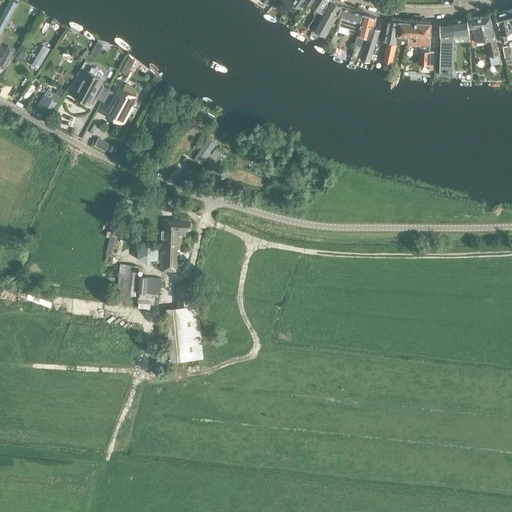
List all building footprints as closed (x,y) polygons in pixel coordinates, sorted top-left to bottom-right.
[(17,0),(7,0),(0,17),(0,40),(18,0),(17,0)] [(252,0),(252,1),(269,10),(275,0),(252,0)] [(305,0),(293,0),(292,3),(300,8),(304,11),(308,5),(304,2),(305,0)] [(330,0),(310,0),(309,3),(317,9),(315,10),(321,14),(322,13),(323,13),(330,0)] [(330,0),(323,13),(320,19),(314,29),(326,35),(337,16),(343,6),(330,0)] [(363,13),(343,6),(337,16),(342,17),(339,25),(350,28),(349,31),(358,34),(363,13)] [(511,28),(507,10),(496,13),(500,31),(502,42),(507,41),(505,30),(511,28)] [(376,16),(363,13),(358,34),(356,41),(365,44),(360,59),(370,61),(375,46),(380,30),(373,27),(376,16)] [(500,63),(490,15),(469,18),(471,27),(474,27),(476,41),(487,40),(492,64),(500,63)] [(314,29),(320,19),(316,17),(309,26),(314,29)] [(470,34),(468,18),(440,21),(441,37),(440,71),(453,71),(454,36),(470,34)] [(400,21),(390,19),(387,33),(385,33),(384,41),(388,42),(384,61),(386,62),(385,66),(390,67),(389,69),(391,70),(398,36),(400,21)] [(416,22),(400,21),(398,36),(408,37),(414,37),(416,22)] [(432,23),(416,22),(414,37),(408,37),(408,45),(431,46),(432,23)] [(341,36),(335,33),(331,44),(337,47),(341,36)] [(50,49),(44,45),(32,64),(38,67),(50,49)] [(380,47),(375,46),(370,61),(376,62),(380,47)] [(21,62),(26,53),(21,50),(16,59),(21,62)] [(430,51),(419,51),(418,64),(430,65),(430,51)] [(134,60),(129,56),(120,72),(126,75),(134,60)] [(89,104),(102,79),(88,71),(74,96),(89,104)] [(62,97),(66,90),(60,86),(56,93),(62,97)] [(102,101),(109,89),(102,86),(96,98),(102,101)] [(108,104),(115,93),(109,89),(102,101),(108,104)] [(122,121),(135,97),(121,89),(107,114),(122,121)] [(50,112),(57,102),(45,95),(39,105),(50,112)] [(150,125),(160,106),(154,103),(144,122),(150,125)] [(163,129),(170,134),(181,116),(173,112),(163,129)] [(145,155),(153,139),(147,136),(139,152),(145,155)] [(208,136),(193,159),(200,163),(201,163),(216,141),(208,136)] [(212,155),(219,159),(222,153),(216,149),(212,155)] [(189,235),(190,221),(162,220),(160,270),(181,270),(182,235),(189,235)] [(112,255),(119,226),(114,225),(107,254),(112,255)] [(159,261),(160,243),(139,242),(138,259),(159,261)] [(136,295),(139,266),(120,264),(117,293),(136,295)] [(148,293),(147,293),(149,277),(140,276),(138,292),(141,292),(140,298),(139,298),(138,303),(155,304),(156,294),(160,294),(161,278),(150,277),(148,293)] [(192,306),(191,285),(177,286),(179,308),(168,308),(173,361),(203,359),(198,306),(192,306)]
